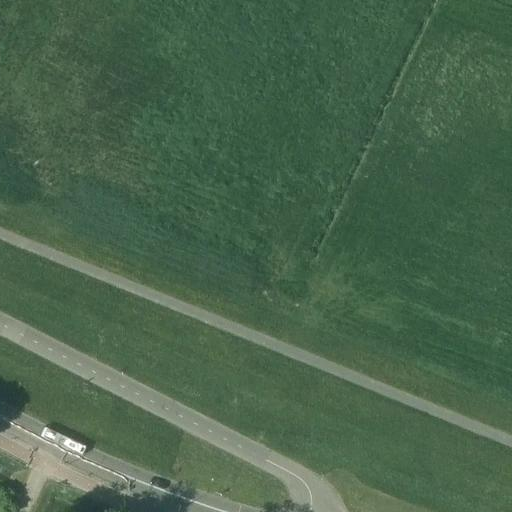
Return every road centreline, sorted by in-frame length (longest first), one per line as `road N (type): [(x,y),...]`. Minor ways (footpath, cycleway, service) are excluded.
road 1 (unclassified): [(311,511),(297,480),(274,465),(0,326)]
road 2 (tertiary): [(229,511),(121,473),(0,412)]
